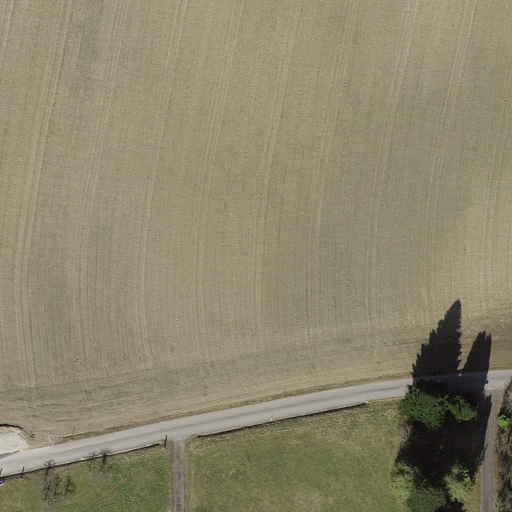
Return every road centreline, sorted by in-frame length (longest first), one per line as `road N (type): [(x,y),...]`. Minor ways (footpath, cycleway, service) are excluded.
road 1 (track): [(511,378),(374,389),(0,464)]
road 2 (track): [(487,379),(488,511)]
